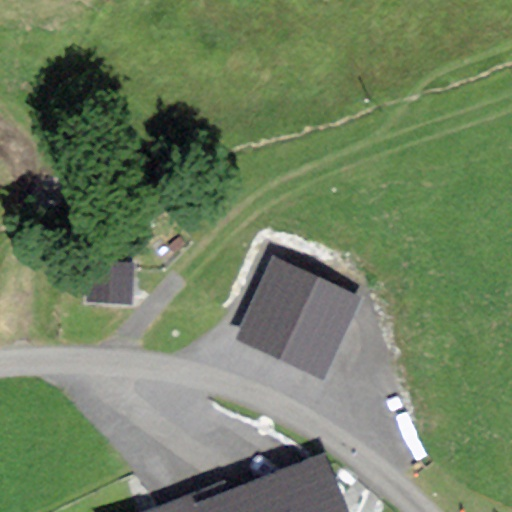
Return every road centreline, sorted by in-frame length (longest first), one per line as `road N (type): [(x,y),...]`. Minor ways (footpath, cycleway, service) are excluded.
road 1 (residential): [(420,511),(312,426),(214,380),(104,361),(0,362)]
road 2 (track): [(122,363),(132,336),(183,273),(253,207),(382,131)]
